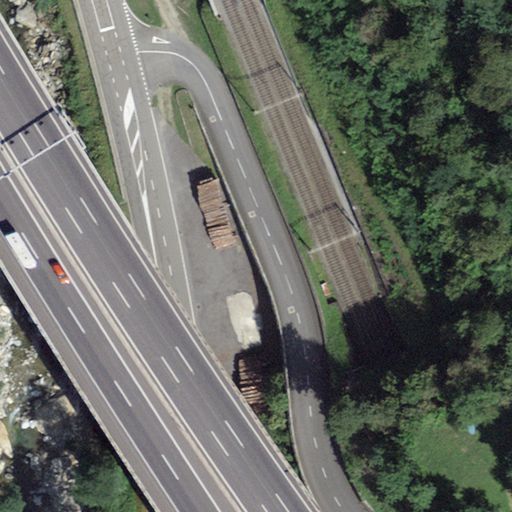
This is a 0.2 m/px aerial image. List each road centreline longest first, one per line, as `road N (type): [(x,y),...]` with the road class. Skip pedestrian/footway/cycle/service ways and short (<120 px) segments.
road 1 (tertiary): [(113,57),(172,54),(205,83),(292,298),(312,428),(340,511)]
road 2 (motorway): [(278,511),(99,258),(0,93)]
road 3 (primary): [(197,511),(181,372),(113,57)]
road 4 (motorway): [(0,202),(75,331),(200,511)]
